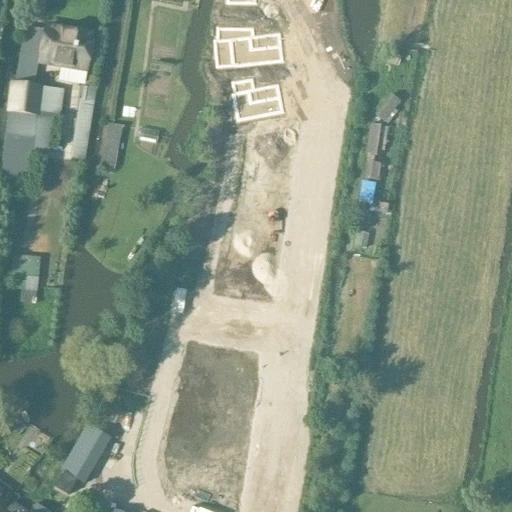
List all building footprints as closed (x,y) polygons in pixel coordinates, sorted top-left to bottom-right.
[(167,15),(161,48),(177,51),(184,18),(167,15)] [(91,36),(73,32),(73,35),(64,33),(64,31),(43,27),(37,62),(86,70),(91,36)] [(297,41),(242,43),(243,70),(298,70),(297,41)] [(0,178),(0,186),(2,187),(28,189),(31,157),(48,159),(52,118),(58,119),(60,91),(41,89),(42,85),(19,83),(21,67),(11,66),(0,178)] [(80,101),(92,103),(94,90),(82,88),(80,101)] [(242,88),(242,115),(294,116),(295,89),(242,88)] [(384,125),(401,104),(391,95),(374,116),(384,125)] [(121,127),(106,125),(99,170),(114,172),(121,127)] [(378,158),(384,128),(366,125),(361,155),(378,158)] [(242,147),(237,182),(239,183),(281,189),(286,153),(242,147)] [(370,162),(359,176),(367,182),(378,168),(370,162)] [(239,183),(234,218),(237,219),(278,225),(283,189),(281,189),(239,183)] [(237,219),(231,254),(234,255),(275,261),(281,225),(278,225),(237,219)] [(234,255),(229,290),(272,296),(278,261),(275,261),(234,255)] [(159,300),(156,316),(178,319),(181,303),(159,300)] [(196,348),(193,377),(223,380),(226,352),(196,348)] [(226,352),(223,380),(253,384),(256,355),(226,352)] [(193,377),(190,406),(220,409),(223,380),(193,377)] [(223,380),(220,409),(250,412),(253,384),(223,380)] [(190,406),(187,434),(217,437),(220,409),(190,406)] [(220,409),(217,437),(247,440),(250,412),(220,409)] [(86,428),(65,464),(61,472),(63,472),(53,489),(66,497),(75,481),(82,485),(108,440),(86,428)] [(187,434),(184,462),(213,465),(217,437),(187,434)] [(217,437),(213,465),(243,468),(247,440),(217,437)] [(184,462),(181,491),(211,494),(213,465),(184,462)] [(213,465),(211,494),(241,497),(243,468),(213,465)] [(23,485),(32,492),(38,483),(29,477),(23,485)]
